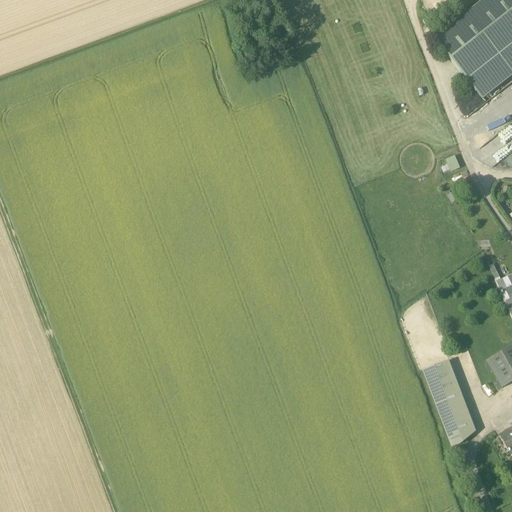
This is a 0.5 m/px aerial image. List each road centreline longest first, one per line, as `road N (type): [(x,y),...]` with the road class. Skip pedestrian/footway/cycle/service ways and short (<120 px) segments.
road 1 (track): [(115,511),(0,206)]
road 2 (track): [(0,80),(218,0)]
road 3 (residential): [(431,63),(479,185),(511,235)]
